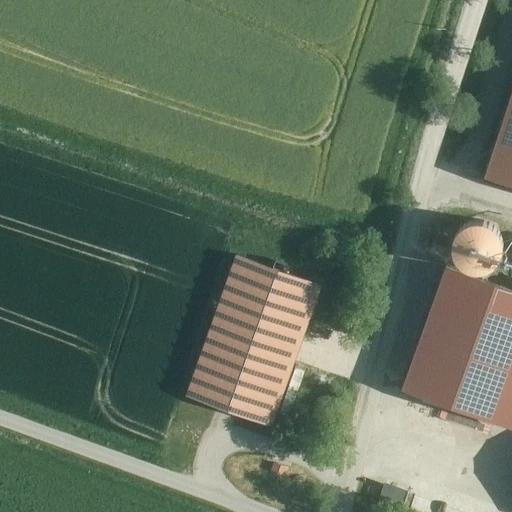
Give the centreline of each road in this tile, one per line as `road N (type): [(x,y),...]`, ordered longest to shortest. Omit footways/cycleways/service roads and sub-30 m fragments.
road 1 (tertiary): [(483,0),(330,511)]
road 2 (unclassified): [(240,511),(0,420)]
